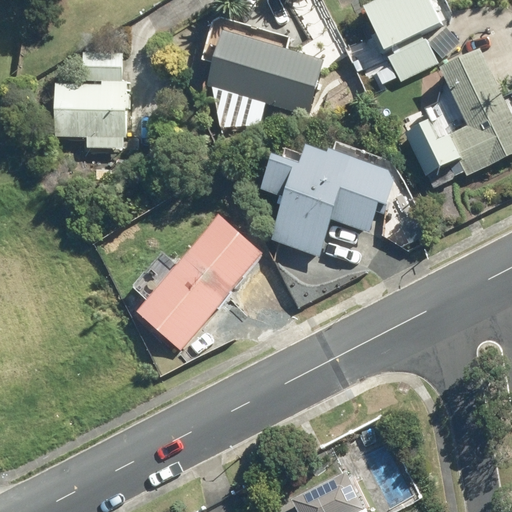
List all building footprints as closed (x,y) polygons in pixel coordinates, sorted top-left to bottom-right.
[(370,15),(391,58),(449,31),(440,11),(453,4),(450,0),(407,0),(395,6),(393,3),(370,15)] [(0,70),(11,24),(0,21),(0,70)] [(235,44),(222,91),(310,115),(323,69),(283,57),(285,47),(272,43),(269,54),(235,44)] [(444,67),(433,45),(394,65),(405,86),(444,67)] [(128,87),(128,58),(89,56),(88,85),(128,87)] [(475,130),(447,144),(441,131),(414,143),(434,185),(457,175),(460,182),(471,176),(473,180),(511,161),(511,105),(490,58),(449,76),(475,130)] [(388,89),(401,83),(396,71),(383,78),(388,89)] [(132,90),(61,88),(59,142),(93,142),(93,153),(129,154),(129,142),(132,142),(132,90)] [(297,208),(284,245),(326,259),(338,224),(376,236),(383,218),(391,220),(402,189),(396,177),(343,158),(341,163),(321,156),(314,176),(287,166),(275,200),(297,208)] [(231,226),(146,317),(186,355),(271,265),(231,226)] [(371,511),(376,510),(358,475),(284,511),(371,511)]
